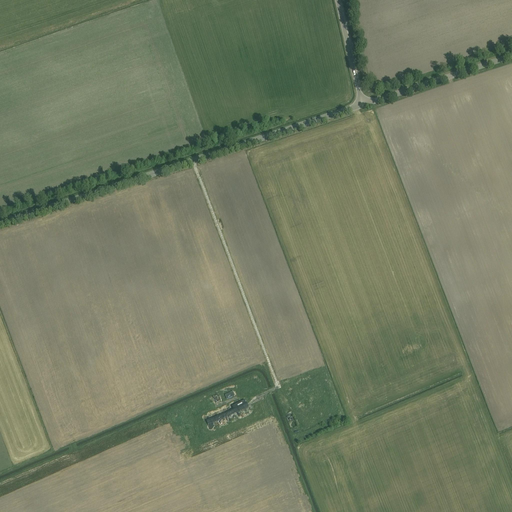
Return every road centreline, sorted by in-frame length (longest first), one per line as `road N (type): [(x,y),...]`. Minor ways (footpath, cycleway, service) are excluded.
road 1 (tertiary): [(0,223),(361,105)]
road 2 (tertiary): [(361,105),(511,55)]
